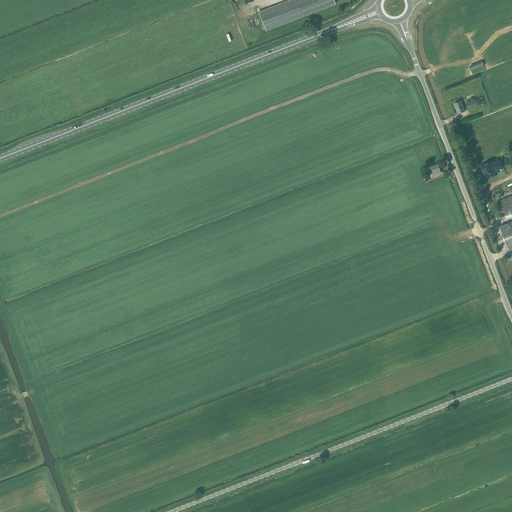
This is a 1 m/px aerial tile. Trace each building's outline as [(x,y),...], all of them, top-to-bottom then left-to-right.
[(333,0),(289,0),(258,12),(265,31),(335,4),(333,0)] [(467,66),(468,71),(483,66),(482,61),(467,66)] [(468,110),(478,107),(475,100),(466,103),(468,110)] [(458,114),(465,111),(462,101),(454,104),(458,114)] [(493,161),(481,166),(483,171),(482,172),(483,175),(485,175),(486,178),(498,174),(497,171),(504,168),(500,160),(494,162),(493,161)] [(438,163),(429,166),(433,177),(442,174),(438,163)] [(511,195),(497,202),(502,215),(505,214),(506,216),(507,219),(511,216),(511,195)] [(510,251),(511,249),(511,222),(500,227),(510,251)]
